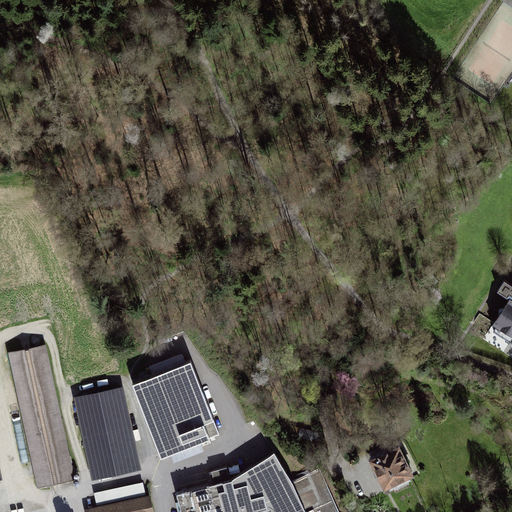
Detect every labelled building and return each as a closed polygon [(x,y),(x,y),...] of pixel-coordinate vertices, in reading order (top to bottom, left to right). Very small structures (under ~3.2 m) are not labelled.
[(482,325),(511,344),(511,295),(506,291),(482,325)] [(38,344),(5,352),(38,487),(72,479),(38,344)] [(218,435),(191,360),(141,379),(167,452),(218,435)] [(124,393),(77,401),(93,473),(138,463),(124,393)] [(172,451),(174,460),(204,451),(202,443),(172,451)] [(370,462),(382,491),(411,479),(399,450),(370,462)] [(297,480),(290,503),(292,511),(336,511),(319,473),(297,480)] [(245,511),(237,478),(173,493),(177,511),(292,511),(290,503),(254,511),(245,511)] [(149,511),(147,496),(84,508),(84,511),(149,511)]
